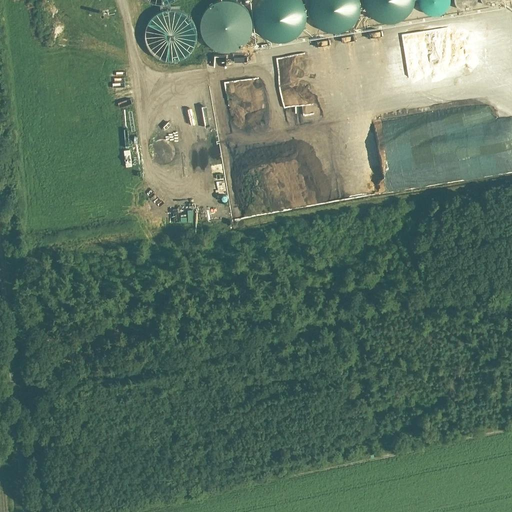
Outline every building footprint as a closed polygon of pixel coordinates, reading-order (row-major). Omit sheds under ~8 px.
[(203,33),(207,41),(214,46),(221,50),(230,51),(238,49),(246,45),(252,38),(255,29),(255,20),(252,12),(247,5),(239,0),(218,0),(213,3),(207,9),(203,16),(202,25),(203,33)] [(258,23),(262,30),(268,36),(275,40),(284,41),(292,39),(300,34),(306,27),(309,19),(309,10),(306,1),(305,0),(260,0),(257,6),(256,14),(258,23)] [(312,13),(316,21),(323,26),(330,30),(339,31),(347,29),(355,25),(361,18),(364,9),(364,0),(363,0),(311,0),(311,5),(312,13)] [(365,0),(366,4),(370,11),(377,17),(384,21),(393,22),(401,20),(409,16),(415,9),(418,0),(417,0),(365,0)] [(421,0),(422,3),(425,8),(429,12),(434,14),(439,14),(445,13),(449,10),(452,5),(454,1),(453,0),(421,0)] [(460,5),(463,7),(467,9),(471,8),(475,7),(478,4),(480,1),(480,0),(457,0),(458,1),(460,5)] [(148,43),(152,51),(158,56),(166,60),(174,61),(183,59),(190,55),(196,48),(199,39),(199,30),(197,22),(191,15),(183,10),(175,8),(166,9),(157,13),(151,19),(148,26),(146,35),(148,43)] [(182,221),(194,222),(194,209),(183,209),(182,221)]
